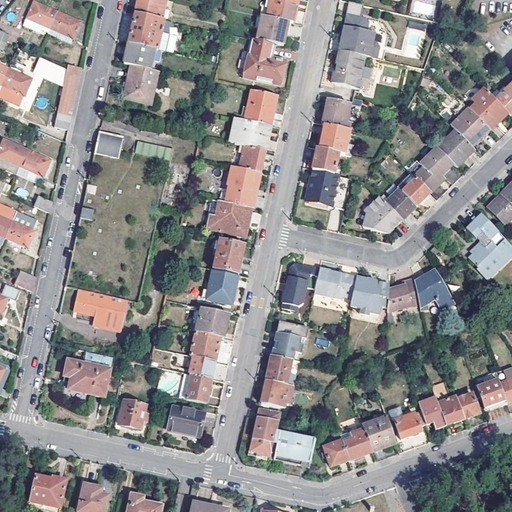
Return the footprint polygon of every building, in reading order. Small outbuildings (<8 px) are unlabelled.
[(167,0),(165,0),(138,0),(135,15),(162,21),(167,0)] [(271,0),(267,18),(289,23),(291,23),(293,24),(297,0),(271,0)] [(50,30),(58,12),(34,1),(23,26),(47,37),(50,30)] [(58,12),(50,30),(75,40),(82,22),(58,12)] [(162,21),(135,15),(133,26),(129,44),(159,51),(161,41),(163,33),(165,22),(162,21)] [(372,42),(374,37),(374,34),(366,32),(368,24),(365,19),(346,15),(343,27),(342,30),(341,38),(337,54),(332,77),(331,83),(354,87),(355,82),(357,77),(359,78),(364,60),(364,56),(376,59),(378,48),(377,46),(375,43),(372,42)] [(259,29),(256,41),(276,45),(283,47),(286,35),(289,23),(267,18),(262,17),(259,29)] [(173,23),(165,22),(163,33),(170,35),(173,23)] [(4,33),(1,41),(6,43),(9,35),(4,33)] [(256,41),(250,39),(242,76),(280,84),(284,63),(273,60),(276,45),(256,41)] [(169,42),(161,41),(159,51),(162,51),(166,52),(169,42)] [(125,64),(130,65),(151,70),(153,61),(154,57),(161,59),(162,51),(159,51),(129,44),(125,64)] [(0,86),(1,87),(9,69),(0,64),(0,86)] [(151,70),(130,65),(122,102),(146,107),(155,71),(151,70)] [(67,66),(66,72),(80,75),(82,69),(67,66)] [(1,87),(25,97),(33,79),(9,69),(1,87)] [(80,75),(66,72),(65,79),(79,82),(80,75)] [(79,82),(65,79),(63,85),(77,89),(79,82)] [(511,83),(494,101),(507,115),(509,116),(511,113),(511,83)] [(77,89),(63,85),(62,93),(76,96),(77,89)] [(0,97),(21,106),(25,97),(1,87),(0,87),(0,97)] [(494,101),(483,90),(465,108),(468,110),(489,131),(490,132),(507,115),(494,101)] [(243,106),(239,120),(271,127),(277,97),(251,91),(247,107),(243,106)] [(76,96),(62,93),(60,99),(74,103),(76,96)] [(74,103),(60,99),(59,107),(73,110),(74,103)] [(322,126),(348,131),(350,125),(351,125),(353,116),(349,115),(351,106),(327,101),(322,126)] [(73,110),(59,107),(57,114),(71,117),(73,110)] [(459,114),(461,116),(468,110),(465,108),(459,114)] [(450,127),(453,131),(470,147),(489,131),(468,110),(461,116),(450,127)] [(71,117),(57,114),(55,121),(70,124),(71,117)] [(239,120),(233,118),(227,142),(234,144),(239,120)] [(244,146),(265,151),(271,127),(239,120),(234,144),(244,146)] [(70,124),(55,121),(54,128),(68,131),(70,124)] [(147,133),(149,125),(133,122),(132,129),(147,133)] [(322,126),(316,150),(338,154),(350,157),(353,145),(347,144),(349,132),(348,131),(322,126)] [(436,149),(452,165),(455,168),(473,150),(470,147),(453,131),(436,149)] [(124,137),(100,132),(95,154),(119,160),(124,137)] [(165,147),(129,139),(126,151),(162,159),(165,147)] [(3,140),(0,146),(0,158),(20,167),(27,150),(3,140)] [(265,151),(244,146),(239,168),(260,173),(265,151)] [(422,168),(413,177),(415,180),(429,193),(438,184),(434,181),(441,174),(452,165),(436,149),(435,148),(419,164),(422,168)] [(27,150),(20,167),(43,177),(43,178),(51,161),(27,150)] [(316,150),(312,171),(333,176),(338,154),(316,150)] [(20,167),(0,158),(0,166),(17,174),(20,167)] [(20,167),(17,174),(40,184),(43,177),(20,167)] [(239,168),(232,167),(228,186),(230,186),(229,192),(222,190),(219,202),(252,209),(260,173),(239,168)] [(305,205),(310,206),(328,210),(332,210),(338,177),(333,176),(312,171),(305,205)] [(434,181),(438,184),(444,178),(441,174),(434,181)] [(398,190),(401,193),(415,180),(413,177),(411,175),(396,188),(398,190)] [(351,180),(338,177),(332,210),(344,213),(351,180)] [(415,180),(401,193),(415,207),(421,202),(430,194),(429,193),(415,180)] [(511,184),(498,198),(511,213),(511,184)] [(98,188),(88,185),(86,194),(96,196),(98,188)] [(388,195),(390,197),(398,190),(396,188),(395,187),(388,195)] [(50,214),(54,197),(36,189),(33,206),(50,214)] [(383,190),(378,196),(384,203),(390,197),(388,195),(383,190)] [(415,207),(401,193),(398,190),(390,197),(384,203),(402,220),(415,207)] [(384,203),(378,196),(362,211),(365,214),(362,229),(387,234),(402,220),(384,203)] [(511,213),(498,198),(487,209),(504,226),(511,218),(511,213)] [(252,209),(219,202),(214,200),(207,230),(246,238),(252,209)] [(0,245),(2,246),(5,238),(16,213),(0,205),(0,245)] [(328,210),(310,206),(309,210),(327,214),(328,210)] [(94,212),(83,210),(80,220),(92,222),(94,212)] [(16,213),(5,238),(29,249),(34,239),(32,238),(38,223),(16,213)] [(467,229),(476,239),(482,245),(469,257),(486,275),(499,262),(501,265),(511,254),(511,245),(482,214),(467,229)] [(244,246),(220,240),(213,269),(238,275),(244,246)] [(316,288),(320,268),(295,264),(291,266),(285,294),(282,304),(283,304),(282,309),(297,312),(298,307),(303,304),(307,287),(316,288)] [(356,275),(320,268),(316,288),(315,293),(342,299),(343,295),(352,297),(356,275)] [(238,275),(213,269),(207,299),(231,305),(238,275)] [(21,271),(18,278),(34,285),(36,278),(21,271)] [(418,302),(419,306),(430,304),(436,301),(441,309),(454,303),(436,272),(428,276),(430,279),(424,282),(415,284),(418,302)] [(371,278),(356,275),(352,297),(350,304),(360,307),(359,313),(368,315),(369,311),(379,313),(381,304),(388,305),(389,286),(389,281),(371,278)] [(430,279),(428,276),(415,283),(415,284),(424,282),(430,279)] [(388,308),(418,302),(415,284),(415,283),(414,277),(402,280),(403,283),(389,286),(388,305),(388,308)] [(16,286),(18,287),(33,293),(34,285),(18,278),(15,286),(16,286)] [(14,289),(6,286),(2,295),(0,294),(0,314),(2,315),(9,298),(15,301),(20,290),(17,289),(14,289)] [(129,302),(78,291),(73,314),(94,318),(92,328),(121,335),(129,302)] [(202,308),(196,332),(221,338),(224,339),(230,315),(202,308)] [(307,328),(279,322),(277,331),(306,337),(308,328),(307,328)] [(475,325),(458,331),(462,340),(479,334),(475,325)] [(306,339),(306,337),(277,331),(271,357),(294,362),(296,353),(298,353),(301,338),(305,339),(306,339)] [(221,338),(196,332),(191,357),(215,363),(221,338)] [(435,339),(437,344),(453,339),(451,334),(435,339)] [(417,346),(420,351),(434,346),(432,341),(426,342),(417,346)] [(113,358),(97,354),(94,367),(69,362),(65,377),(72,379),(69,391),(104,398),(113,358)] [(191,357),(184,356),(182,366),(191,368),(189,375),(211,380),(215,363),(191,357)] [(293,387),(298,363),(296,363),(294,362),(271,357),(266,381),(293,387)] [(485,372),(489,385),(499,381),(497,378),(494,369),(485,372)] [(189,375),(188,375),(187,382),(190,383),(188,390),(171,386),(169,397),(206,405),(211,380),(189,375)] [(499,381),(500,384),(511,380),(511,376),(502,380),(499,381)] [(511,380),(500,384),(507,405),(511,402),(511,380)] [(261,405),(284,410),(285,406),(288,406),(293,387),(266,381),(261,405)] [(500,384),(499,381),(489,385),(476,389),(484,410),(489,408),(490,411),(507,405),(500,384)] [(472,395),(456,400),(464,420),(479,414),(472,395)] [(436,397),(418,403),(421,412),(426,425),(433,422),(436,429),(446,426),(438,403),(436,397)] [(456,397),(438,403),(446,426),(464,420),(456,400),(456,397)] [(144,412),(146,405),(125,400),(119,424),(141,429),(143,420),(147,421),(149,413),(144,412)] [(284,410),(261,405),(251,452),(257,454),(256,457),(262,459),(261,463),(268,464),(270,460),(274,461),(275,460),(280,434),(285,410),(284,410)] [(173,409),(168,432),(200,439),(205,416),(173,409)] [(421,412),(402,419),(399,410),(392,412),(401,439),(421,433),(419,427),(426,425),(421,412)] [(361,422),(364,431),(372,453),(396,444),(385,414),(361,422)] [(342,443),(349,461),(372,453),(364,431),(352,435),(353,440),(342,443)] [(353,440),(352,435),(351,432),(340,436),(342,441),(342,443),(353,440)] [(275,460),(309,467),(315,441),(280,434),(275,460)] [(330,468),(349,461),(342,443),(342,441),(323,448),(330,468)] [(36,477),(30,502),(60,509),(67,482),(53,479),(52,480),(36,477)] [(79,511),(105,511),(109,497),(101,496),(102,489),(85,486),(79,511)] [(128,511),(161,511),(163,507),(155,505),(156,501),(132,496),(128,511)] [(30,502),(29,507),(51,511),(59,511),(60,509),(30,502)]
